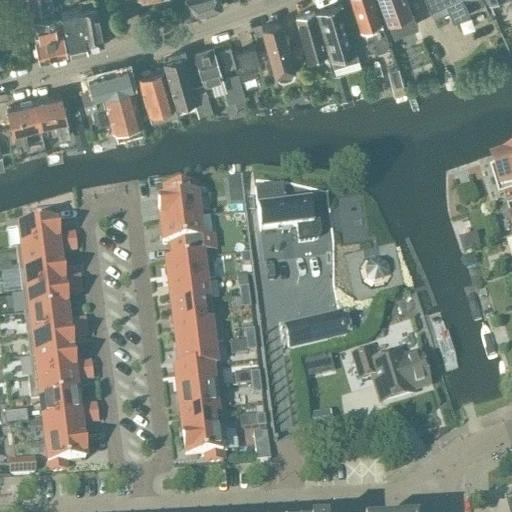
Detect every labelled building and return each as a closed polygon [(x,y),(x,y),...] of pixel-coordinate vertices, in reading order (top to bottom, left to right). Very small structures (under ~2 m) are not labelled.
[(28,0),(30,10),(51,6),(49,0),(28,0)] [(79,8),(86,47),(103,43),(95,4),(94,0),(78,0),(80,8),(79,8)] [(219,0),(184,0),(187,15),(220,5),(219,0)] [(381,19),(374,0),(351,0),(368,47),(370,47),(372,50),(377,51),(383,49),(387,45),(388,40),(386,35),(382,23),(381,23),(379,20),(381,19)] [(411,9),(407,0),(380,0),(387,18),(393,33),(417,24),(411,9)] [(489,12),(482,0),(427,0),(436,19),(451,12),(457,27),(489,12)] [(340,2),(316,10),(329,49),(336,71),(343,69),(360,63),(340,2)] [(79,8),(80,8),(60,12),(65,34),(69,52),(87,48),(86,47),(79,8)] [(328,58),(314,10),(296,15),(309,64),(328,58)] [(66,53),(59,18),(35,21),(38,34),(35,35),(36,39),(34,40),(39,60),(66,53)] [(287,49),(280,21),(261,26),(275,75),(278,78),(281,79),(289,77),(292,75),(293,71),(291,63),(300,61),(300,62),(297,48),(299,47),(299,46),(287,49)] [(258,59),(254,45),(236,50),(240,65),(258,59)] [(204,84),(205,90),(221,85),(226,100),(244,96),(237,72),(226,75),(222,75),(213,46),(194,52),(204,84)] [(211,110),(205,90),(204,84),(194,87),(183,52),(162,59),(175,100),(192,95),(197,114),(211,110)] [(176,109),(163,66),(138,74),(151,117),(176,109)] [(126,68),(100,75),(104,91),(108,89),(110,98),(105,100),(110,116),(116,139),(143,132),(126,68)] [(399,68),(388,71),(391,85),(403,82),(399,68)] [(344,72),(332,75),(340,101),(352,97),(344,72)] [(88,122),(110,116),(105,100),(110,98),(108,89),(104,91),(100,75),(89,78),(91,84),(79,87),(88,122)] [(61,92),(34,99),(39,123),(54,119),(58,137),(70,134),(66,117),(67,116),(61,92)] [(24,127),(39,123),(34,99),(6,106),(12,130),(14,130),(18,147),(29,144),(24,127)] [(81,122),(71,124),(74,136),(84,133),(81,122)] [(505,159),(493,163),(504,196),(511,193),(511,156),(506,158),(505,159)] [(239,177),(228,179),(231,205),(243,203),(239,177)] [(165,201),(157,202),(160,224),(197,220),(193,185),(164,189),(165,201)] [(282,187),(253,191),(259,233),(297,228),(299,244),(315,242),(318,240),(320,236),(317,210),(314,207),(310,207),(310,204),(284,207),(282,187)] [(30,227),(17,229),(20,250),(20,252),(74,245),(73,237),(56,239),(54,224),(53,215),(52,211),(28,214),(30,227)] [(197,220),(160,224),(162,247),(171,246),(172,258),(202,254),(214,252),(212,239),(200,241),(197,220)] [(20,250),(15,251),(18,274),(60,268),(58,255),(75,253),(74,245),(20,252),(20,250)] [(249,254),(240,255),(242,266),(250,265),(249,254)] [(201,260),(165,265),(167,287),(204,282),(214,281),(211,259),(201,260)] [(368,264),(364,271),(366,280),(373,284),(382,282),(386,276),(384,266),(378,262),(368,264)] [(60,268),(18,274),(21,293),(21,295),(79,288),(78,280),(61,282),(60,268)] [(204,282),(167,287),(170,309),(207,304),(204,282)] [(79,288),(21,295),(23,316),(65,311),(63,298),(80,296),(79,288)] [(239,289),(240,300),(249,299),(247,288),(239,289)] [(250,309),(249,299),(240,300),(241,310),(250,309)] [(207,304),(170,309),(173,330),(209,325),(207,304)] [(65,311),(23,316),(26,338),(85,330),(84,322),(67,325),(65,311)] [(340,315),(282,328),(288,353),(346,340),(340,315)] [(209,325),(173,330),(176,351),(212,347),(216,346),(222,346),(219,324),(209,325)] [(85,330),(26,338),(29,359),(70,354),(69,341),(86,339),(85,330)] [(244,332),(245,343),(254,341),(253,331),(244,332)] [(255,352),(254,341),(245,343),(247,353),(255,352)] [(178,372),(173,373),(219,368),(216,346),(212,347),(176,351),(178,372)] [(430,388),(419,352),(400,357),(400,356),(372,365),(368,353),(353,358),(360,381),(371,377),(380,406),(413,396),(412,393),(430,388)] [(70,354),(29,359),(31,379),(32,381),(90,373),(89,365),(72,367),(70,354)] [(329,357),(301,362),(305,380),(333,374),(329,357)] [(219,368),(173,373),(176,395),(222,389),(219,368)] [(31,379),(27,380),(29,404),(39,402),(76,397),(74,383),(91,381),(90,373),(32,381),(31,379)] [(249,375),(251,385),(260,384),(258,374),(249,375)] [(261,395),(260,384),(251,385),(252,396),(261,395)] [(222,389),(176,395),(179,416),(225,411),(222,389)] [(76,397),(39,402),(42,423),(95,416),(94,408),(77,410),(76,397)] [(225,411),(179,416),(182,438),(218,433),(227,432),(225,411)] [(310,429),(307,429),(308,440),(332,437),(331,426),(329,412),(308,415),(310,429)] [(26,413),(18,414),(19,425),(27,424),(26,413)] [(95,416),(42,423),(45,444),(81,440),(79,426),(96,424),(95,416)] [(255,418),(256,428),(265,427),(264,417),(255,418)] [(218,433),(182,438),(184,460),(205,458),(206,465),(222,463),(218,433)] [(266,434),(252,436),(256,464),(269,462),(266,434)] [(81,440),(45,444),(48,474),(65,472),(64,465),(84,462),(81,440)] [(32,461),(7,462),(8,478),(33,477),(32,461)]
